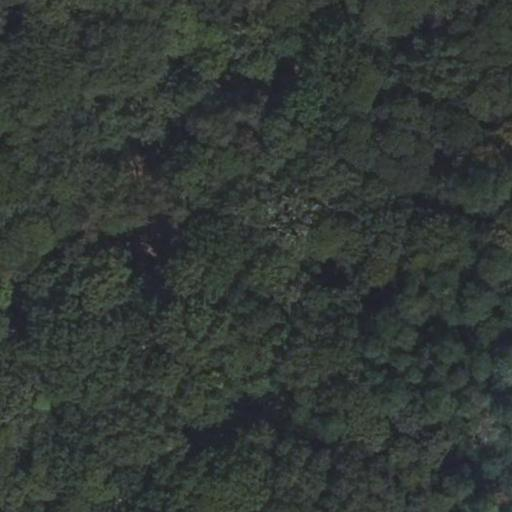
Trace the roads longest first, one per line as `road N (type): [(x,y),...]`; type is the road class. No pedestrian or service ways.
road 1 (track): [(61,511),(62,462),(108,398),(162,89),(189,0)]
road 2 (track): [(301,511),(299,242),(269,0)]
